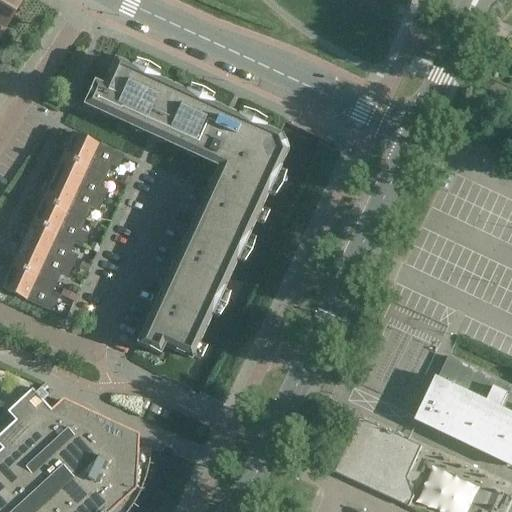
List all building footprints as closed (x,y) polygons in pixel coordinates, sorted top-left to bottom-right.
[(16,14),(24,0),(0,0),(0,37),(14,13),(16,14)] [(134,61),(131,68),(129,67),(114,61),(101,89),(91,84),(81,106),(93,111),(218,168),(136,346),(157,356),(162,346),(190,359),(191,356),(200,360),(205,349),(196,345),(209,317),(210,315),(217,318),(225,307),(228,295),(221,291),(222,289),(234,263),(235,263),(236,261),(243,264),(250,253),(254,240),(246,237),(247,235),(253,221),(262,225),(268,214),(259,209),(265,196),(266,196),(266,194),(273,197),(280,186),(284,174),(277,171),(278,169),(278,168),(285,153),(279,137),(263,129),(262,128),(265,121),(254,114),(241,110),(238,117),(236,116),(236,117),(211,105),(209,104),(213,97),(202,90),(189,86),(186,93),(184,92),(183,92),(157,80),(155,79),(158,72),(147,65),(134,61)] [(121,157),(72,134),(61,157),(104,176),(109,164),(117,168),(121,157)] [(98,189),(104,176),(61,157),(51,179),(101,202),(105,192),(98,189)] [(122,175),(119,182),(127,187),(131,179),(122,175)] [(101,202),(51,179),(41,201),(83,221),(89,208),(96,211),(101,202)] [(83,221),(41,201),(31,222),(81,245),(85,236),(78,232),(83,221)] [(81,245),(31,222),(21,244),(71,267),(75,257),(68,254),(73,243),(80,247),(81,245)] [(92,243),(88,250),(96,254),(99,246),(92,243)] [(71,267),(21,244),(11,266),(53,285),(59,273),(66,276),(71,267)] [(80,263),(77,270),(87,274),(90,267),(80,263)] [(53,285),(11,266),(1,289),(50,312),(55,301),(48,298),(53,285)] [(62,290),(60,297),(74,303),(77,296),(62,290)] [(430,420),(437,407),(441,409),(431,429),(511,467),(511,388),(448,358),(421,416),(430,420)] [(0,511),(128,511),(131,509),(134,504),(136,499),(139,494),(142,488),(144,483),(146,477),(147,472),(148,466),(149,461),(149,456),(149,450),(133,450),(134,442),(136,442),(137,437),(61,401),(54,407),(59,412),(54,417),(30,391),(7,412),(8,413),(9,413),(16,420),(0,435),(0,445),(3,449),(0,451),(0,511)] [(407,479),(422,448),(360,419),(335,474),(383,496),(409,508),(410,506),(414,497),(407,479)]
